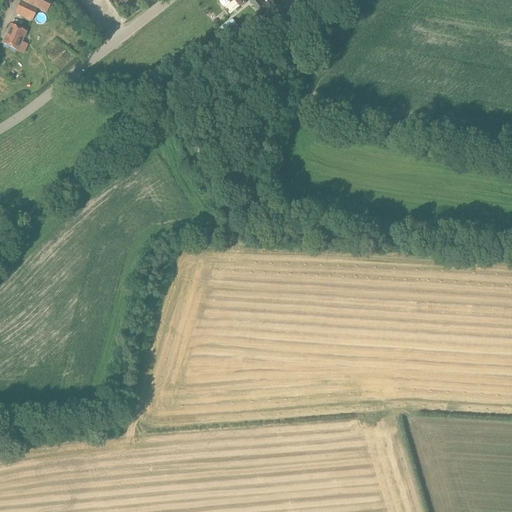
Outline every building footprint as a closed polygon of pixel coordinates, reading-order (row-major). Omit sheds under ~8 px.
[(46,13),(51,0),(22,0),(17,13),(32,20),(37,8),(46,13)] [(247,0),(256,10),(263,5),(259,0),(247,0)] [(125,4),(117,10),(122,18),(131,12),(125,4)] [(238,31),(231,22),(220,30),(228,39),(238,31)] [(23,53),(27,44),(22,42),(26,32),(11,26),(3,44),(18,51),(23,53)] [(7,63),(1,67),(5,72),(11,69),(7,63)]
